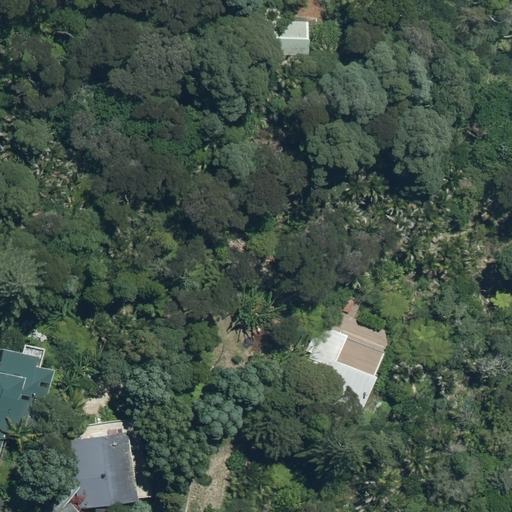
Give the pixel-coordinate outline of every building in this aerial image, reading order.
[(249,54),(300,58),(302,25),(251,22),(249,54)] [(287,396),(351,422),(366,382),(328,367),(337,343),(312,332),(287,396)] [(0,462),(4,463),(12,425),(18,425),(20,418),(47,425),(53,399),(38,396),(40,385),(55,388),(62,360),(48,356),(52,337),(32,333),(29,343),(10,339),(5,362),(0,360),(0,462)] [(78,430),(89,499),(145,490),(134,421),(78,430)] [(50,511),(93,511),(76,490),(50,511)]
